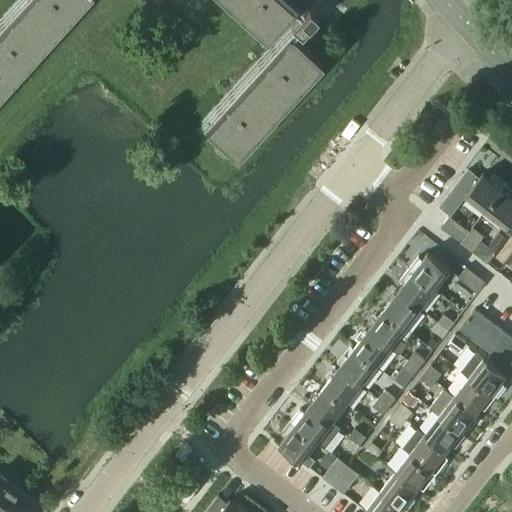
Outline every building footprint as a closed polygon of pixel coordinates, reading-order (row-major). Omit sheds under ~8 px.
[(0,85),(77,0),(14,0),(0,16),(0,85)] [(226,0),(264,34),(277,20),(292,4),(298,10),(301,6),(295,0),(226,0)] [(277,20),(286,28),(293,35),(312,15),(310,13),(314,8),(306,1),(301,6),(298,10),(292,4),(277,20)] [(200,122),(234,153),(320,59),(293,35),(286,28),(200,122)] [(451,214),(466,195),(480,177),(470,168),(441,206),(451,214)] [(466,195),(485,210),(505,184),(493,175),(490,179),(483,173),(480,177),(466,195)] [(485,210),(504,225),(511,214),(511,189),(505,184),(485,210)] [(441,227),(460,242),(468,232),(449,217),(441,227)] [(472,251),(479,257),(488,247),(480,241),(472,251)] [(479,257),(487,263),(495,253),(488,247),(479,257)] [(408,269),(434,289),(449,269),(428,252),(422,260),(418,256),(408,269)] [(458,277),(477,292),(485,282),(466,267),(458,277)] [(403,284),(398,291),(419,308),(434,289),(408,269),(399,281),(403,284)] [(398,291),(383,310),(405,327),(419,308),(398,291)] [(460,328),(469,336),(484,316),(475,309),(460,328)] [(368,329),(390,346),(398,352),(405,343),(397,337),(405,327),(383,310),(368,329)] [(438,322),(448,330),(454,322),(444,314),(438,322)] [(469,336),(479,343),(494,324),(484,316),(469,336)] [(432,329),(442,337),(448,330),(438,322),(432,329)] [(479,343),(488,350),(503,331),(494,324),(479,343)] [(353,348),(375,365),(390,346),(368,329),(353,348)] [(488,350),(498,358),(511,339),(511,337),(503,331),(488,350)] [(449,342),(459,350),(465,343),(455,334),(449,342)] [(511,339),(498,358),(507,365),(511,358),(511,339)] [(339,367),(360,384),(375,365),(353,348),(339,367)] [(476,351),(460,370),(468,376),(494,396),(504,384),(500,381),(505,374),(476,351)] [(408,360),(418,368),(424,360),(414,352),(408,360)] [(402,368),(413,376),(418,368),(408,360),(402,368)] [(425,373),(435,381),(441,373),(431,365),(425,373)] [(324,386),(346,403),(360,384),(339,367),(324,386)] [(419,381),(429,389),(435,381),(425,373),(419,381)] [(454,395),(475,412),(481,405),(485,409),(494,396),(468,376),(454,395)] [(309,405),(331,422),(346,403),(324,386),(309,405)] [(429,407),(439,414),(461,431),(475,412),(454,395),(444,388),(429,407)] [(378,398),(389,406),(395,399),(384,391),(378,398)] [(373,406),(383,414),(389,406),(378,398),(373,406)] [(395,411),(406,419),(412,412),(401,404),(395,411)] [(290,421),(316,441),(325,448),(340,429),(331,422),(309,405),(304,412),(300,409),(290,421)] [(389,419),(400,427),(406,419),(395,411),(389,419)] [(439,414),(424,433),(446,450),(461,431),(439,414)] [(279,444),(301,460),(309,466),(315,459),(307,453),(316,441),(290,421),(281,433),(285,436),(279,444)] [(402,447),(409,452),(436,473),(445,460),(441,457),(446,450),(424,433),(417,428),(402,447)] [(349,436),(359,444),(365,437),(355,429),(349,436)] [(343,444),(353,452),(359,444),(349,436),(343,444)] [(366,449),(376,457),(382,450),(372,442),(366,449)] [(192,449),(184,443),(182,445),(175,455),(183,461),(192,449)] [(360,457),(370,465),(376,457),(366,449),(360,457)] [(409,452),(395,471),(416,488),(422,481),(426,485),(436,473),(409,452)] [(322,477),(333,485),(348,466),(338,458),(322,477)] [(333,485),(343,493),(358,474),(348,466),(333,485)] [(395,471),(380,490),(406,510),(415,498),(411,495),(416,488),(395,471)] [(0,511),(33,511),(31,510),(37,504),(0,474),(0,511)] [(365,510),(367,511),(404,511),(406,510),(380,490),(365,510)] [(218,494),(204,511),(219,511),(227,502),(218,494)] [(219,511),(247,511),(230,498),(227,502),(219,511)]
